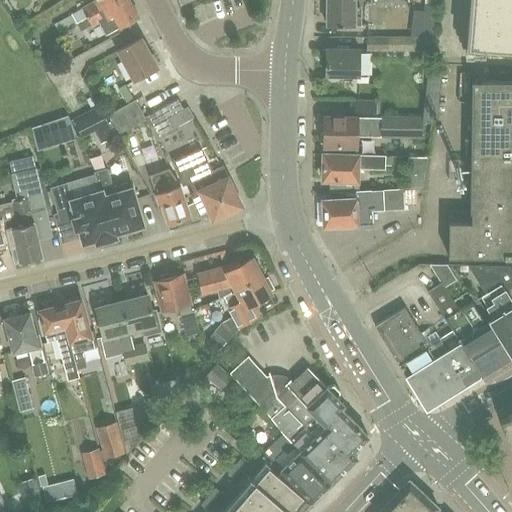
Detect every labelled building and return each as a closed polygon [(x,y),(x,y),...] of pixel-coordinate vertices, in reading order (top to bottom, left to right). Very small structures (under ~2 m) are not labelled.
[(87,17),(116,0),(95,0),(82,8),(82,9),(72,15),(76,23),(87,17)] [(120,27),(138,17),(129,0),(116,0),(87,17),(92,26),(108,18),(108,19),(109,18),(110,20),(114,17),(120,27)] [(354,6),(353,0),(326,0),(326,24),(360,24),(361,8),(354,6)] [(511,0),(470,0),(466,55),(472,56),(472,57),(473,57),(473,56),(479,56),(479,58),(480,58),(480,57),(485,57),(485,48),(511,50),(511,0)] [(431,49),(431,37),(367,37),(367,49),(430,49),(431,49)] [(157,68),(141,38),(118,50),(134,80),(157,68)] [(326,48),(326,75),(358,76),(359,49),(326,48)] [(438,101),(442,66),(438,66),(428,65),(424,99),(438,101)] [(505,257),(511,257),(511,80),(491,80),(471,80),(470,211),(472,211),(471,222),(449,220),(449,256),(505,256),(505,257)] [(96,90),(84,95),(91,111),(102,106),(96,90)] [(168,115),(183,108),(178,99),(144,117),(149,126),(155,123),(168,115)] [(356,100),(355,116),(377,116),(377,100),(356,100)] [(111,116),(120,133),(144,120),(135,103),(111,116)] [(83,138),(110,123),(102,107),(74,121),(83,138)] [(176,128),(168,115),(155,123),(149,126),(151,129),(156,138),(176,128)] [(422,117),(381,116),(381,118),(364,118),(364,119),(358,119),(358,117),(324,117),(324,131),(321,133),(320,142),(324,145),(324,146),(356,146),(356,137),(381,137),(381,139),(422,139),(422,117)] [(79,139),(69,118),(51,128),(56,146),(79,139)] [(323,175),(323,179),(356,180),(356,168),(384,169),(385,155),(323,154),(323,165),(320,167),(320,173),(323,175)] [(425,177),(427,158),(408,158),(408,177),(425,177)] [(200,214),(208,210),(212,219),(238,208),(241,202),(222,165),(220,166),(211,170),(206,160),(184,170),(194,192),(190,194),(200,214)] [(41,256),(36,234),(31,211),(46,207),(37,166),(13,172),(18,196),(12,197),(13,202),(0,204),(0,218),(1,221),(4,220),(14,262),(41,256)] [(190,216),(181,187),(170,167),(149,174),(159,206),(161,206),(168,223),(177,220),(179,225),(190,221),(189,216),(190,216)] [(107,168),(94,172),(100,190),(101,190),(114,234),(115,234),(129,230),(129,233),(140,230),(139,227),(144,225),(132,187),(130,181),(113,187),(107,168)] [(115,234),(114,234),(101,190),(100,190),(71,199),(66,183),(51,188),(61,222),(72,219),(75,229),(78,228),(83,243),(95,240),(96,244),(117,238),(115,234)] [(340,197),(323,198),(324,226),(373,223),(373,211),(404,209),(403,189),(340,192),(340,197)] [(263,276),(264,275),(254,257),(231,269),(229,265),(197,273),(203,295),(217,291),(219,298),(225,295),(263,276)] [(427,290),(459,342),(476,369),(475,370),(480,376),(511,356),(511,309),(511,308),(511,302),(505,291),(511,286),(511,271),(508,266),(472,265),(489,292),(481,297),(494,318),(485,324),(471,301),(458,309),(441,282),(427,290)] [(185,291),(181,274),(157,280),(165,312),(180,308),(187,336),(201,333),(190,290),(185,291)] [(263,276),(225,295),(235,314),(224,320),(216,329),(228,340),(239,328),(257,318),(252,310),(250,305),(273,293),(271,290),(275,288),(269,276),(265,278),(264,275),(263,276)] [(122,301),(130,331),(156,324),(148,295),(122,301)] [(82,299),(61,305),(78,369),(86,367),(82,351),(94,347),(82,299)] [(130,331),(122,301),(97,308),(104,336),(101,337),(106,355),(122,351),(126,366),(138,363),(134,345),(130,331)] [(78,369),(61,305),(40,310),(49,343),(57,340),(68,381),(80,378),(77,369),(78,369)] [(426,409),(480,376),(475,370),(476,369),(459,342),(446,350),(439,338),(427,345),(404,307),(374,325),(426,409)] [(28,349),(36,376),(49,372),(39,335),(36,336),(29,313),(20,315),(16,313),(10,315),(8,318),(5,319),(14,353),(28,349)] [(134,345),(138,363),(149,360),(145,343),(134,345)] [(232,377),(217,364),(206,376),(221,389),(232,377)] [(300,450),(299,451),(331,483),(357,457),(354,454),(352,452),(368,435),(341,408),(343,405),(344,404),(338,398),(340,391),(334,384),(328,386),(327,387),(308,368),(278,397),(270,373),(269,373),(276,395),(272,396),(261,407),(273,420),(273,421),(284,433),(300,450)] [(33,408),(25,377),(13,381),(20,411),(33,408)] [(211,396),(197,384),(176,409),(191,421),(211,396)] [(152,425),(147,405),(120,412),(131,453),(152,425)] [(124,452),(116,422),(97,428),(105,458),(124,452)] [(312,501),(331,483),(299,451),(300,450),(284,433),(265,451),(281,468),(280,469),(312,501)] [(105,473),(99,448),(82,452),(89,478),(105,473)] [(247,461),(242,457),(228,473),(233,477),(247,461)] [(269,466),(229,511),(300,511),(310,501),(269,466)] [(433,511),(438,507),(410,479),(378,511),(433,511)] [(78,495),(74,480),(63,483),(67,498),(78,495)] [(44,506),(36,483),(20,489),(28,511),(44,506)] [(220,491),(215,487),(201,503),(206,507),(220,491)]
